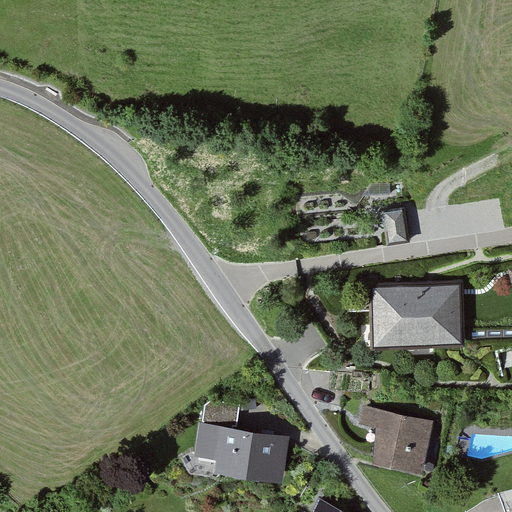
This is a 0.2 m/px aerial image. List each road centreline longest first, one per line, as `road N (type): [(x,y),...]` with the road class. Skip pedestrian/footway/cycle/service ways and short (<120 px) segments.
road 1 (residential): [(216,283),(511,236)]
road 2 (residential): [(0,88),(105,144),(216,283)]
road 3 (residential): [(216,283),(382,511)]
